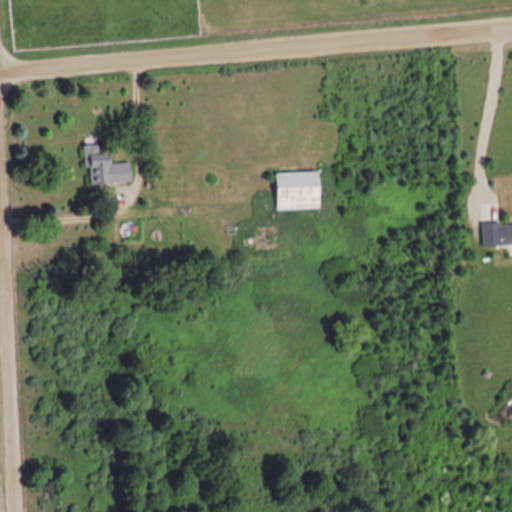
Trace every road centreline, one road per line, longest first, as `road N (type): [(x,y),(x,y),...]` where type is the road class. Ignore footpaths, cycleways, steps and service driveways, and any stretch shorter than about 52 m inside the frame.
road 1 (residential): [(0,80),(511,33)]
road 2 (residential): [(11,511),(0,269)]
